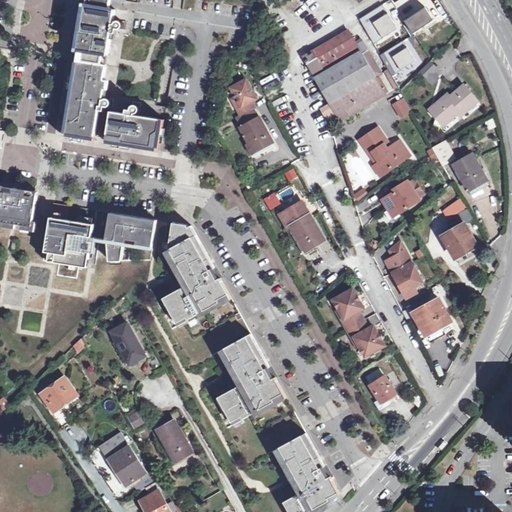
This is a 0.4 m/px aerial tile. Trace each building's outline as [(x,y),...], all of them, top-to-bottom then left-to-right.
[(84,50),(91,5),(85,4),(78,49),(84,50)] [(116,9),(91,5),(84,50),(109,54),(112,32),(117,33),(118,28),(125,29),(127,21),(115,19),(116,9)] [(398,29),(383,5),(361,19),(374,44),(398,29)] [(427,8),(406,21),(414,34),(435,20),(427,8)] [(364,55),(369,52),(363,41),(358,44),(350,31),(304,58),(331,104),(323,108),(330,120),(338,116),(342,122),(387,95),(377,78),(382,74),(371,55),(365,58),(364,55)] [(417,61),(404,41),(381,55),(392,76),(417,61)] [(71,133),(83,60),(76,59),(64,136),(95,141),(95,136),(71,133)] [(107,64),(83,60),(71,133),(95,136),(100,110),(104,111),(105,107),(113,108),(114,99),(102,97),(107,64)] [(431,62),(422,71),(434,83),(439,79),(434,73),(438,69),(431,62)] [(246,80),(231,88),(236,97),(232,99),(242,116),(255,109),(251,101),(256,98),(246,80)] [(461,111),(464,114),(478,102),(465,86),(451,98),(448,95),(433,108),(447,123),(457,114),(461,111)] [(395,105),(402,118),(411,113),(404,100),(395,105)] [(142,103),(134,101),(133,109),(129,109),(128,114),(113,111),(108,138),(159,147),(164,120),(141,116),(142,103)] [(443,126),(447,123),(433,108),(430,111),(443,126)] [(260,149),(262,153),(271,148),(269,144),(274,141),(257,111),(240,121),(243,126),(242,127),(255,152),(260,149)] [(159,147),(108,138),(108,143),(160,151),(166,120),(164,120),(159,147)] [(387,145),(391,142),(382,128),(364,138),(370,150),(373,148),(379,157),(376,159),(372,161),(379,173),(409,156),(402,144),(394,148),(390,150),(387,145)] [(442,165),(454,159),(444,143),(433,148),(436,154),(442,165)] [(373,148),(370,150),(376,159),(379,157),(373,148)] [(455,165),(458,171),(463,179),(472,195),(491,185),(474,154),(455,165)] [(290,183),(299,177),(293,168),(284,174),(290,183)] [(394,205),(398,212),(419,200),(408,180),(399,184),(401,188),(382,198),(388,208),(394,205)] [(0,219),(33,225),(35,214),(38,192),(15,189),(14,192),(3,191),(4,187),(0,186),(0,219)] [(353,194),(356,201),(368,195),(364,188),(353,194)] [(274,192),(262,200),(270,211),(282,203),(274,192)] [(461,197),(444,210),(456,228),(444,235),(456,257),(478,245),(466,223),(473,219),(461,197)] [(281,214),(283,218),(305,205),(303,201),(281,214)] [(325,240),(305,205),(283,218),(288,228),(292,225),(307,251),(325,240)] [(392,215),(398,212),(394,205),(388,208),(392,215)] [(107,239),(93,236),(96,224),(52,217),(45,260),(59,261),(88,267),(93,240),(110,243),(110,262),(123,261),(125,245),(153,250),(158,220),(112,212),(107,239)] [(188,224),(174,222),(171,243),(165,242),(162,262),(169,275),(166,276),(168,280),(151,289),(173,329),(221,302),(223,304),(233,299),(192,226),(189,227),(188,224)] [(402,242),(391,251),(394,257),(387,261),(394,273),(396,272),(400,279),(398,281),(408,298),(418,292),(415,287),(424,282),(402,242)] [(365,308),(354,289),(335,300),(340,310),(338,311),(348,329),(365,320),(360,311),(365,308)] [(415,313),(427,336),(453,321),(440,299),(415,313)] [(365,320),(348,329),(358,348),(361,346),(366,356),(386,345),(375,326),(370,329),(365,320)] [(113,331),(131,364),(147,355),(129,322),(113,331)] [(278,404),(288,398),(252,334),(214,355),(224,374),(221,376),(223,379),(206,389),(228,428),(276,401),(278,404)] [(79,353),(86,346),(82,339),(75,346),(79,353)] [(382,402),(390,398),(397,393),(386,376),(372,385),(380,399),(382,402)] [(52,404),(56,410),(78,395),(66,378),(44,392),(49,399),(47,401),(49,405),(52,404)] [(0,401),(0,407),(3,412),(11,405),(5,397),(0,401)] [(393,403),(390,398),(382,402),(380,399),(375,402),(380,411),(393,403)] [(131,416),(137,427),(147,421),(141,410),(131,416)] [(156,423),(160,430),(175,422),(172,415),(156,423)] [(176,421),(175,422),(160,430),(159,431),(177,462),(194,452),(176,421)] [(141,491),(148,487),(162,479),(154,466),(146,471),(131,447),(129,448),(128,445),(129,444),(121,433),(101,446),(109,457),(128,485),(135,480),(141,491)] [(323,511),(341,493),(307,433),(269,454),(285,484),(294,480),(301,493),(285,502),(290,511),(323,511)] [(442,449),(449,441),(445,438),(439,446),(442,449)] [(95,466),(109,457),(101,446),(89,457),(95,466)] [(180,511),(162,479),(148,487),(153,496),(143,501),(149,511),(180,511)]
